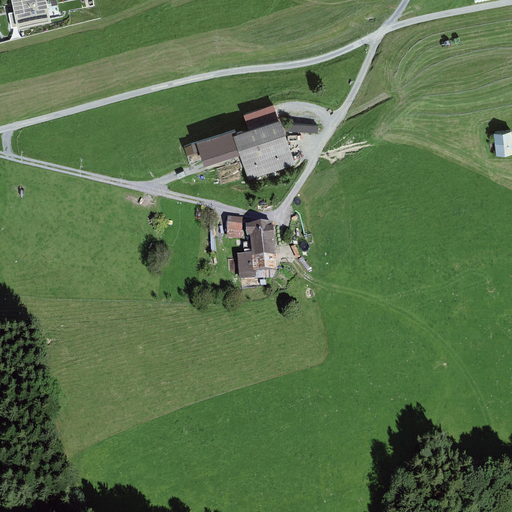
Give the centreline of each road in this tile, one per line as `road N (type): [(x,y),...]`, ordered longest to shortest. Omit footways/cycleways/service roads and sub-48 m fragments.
road 1 (track): [(384,32),(289,207),(274,216),(0,155)]
road 2 (track): [(384,32),(329,58),(224,73),(0,130)]
road 3 (track): [(511,2),(384,32)]
